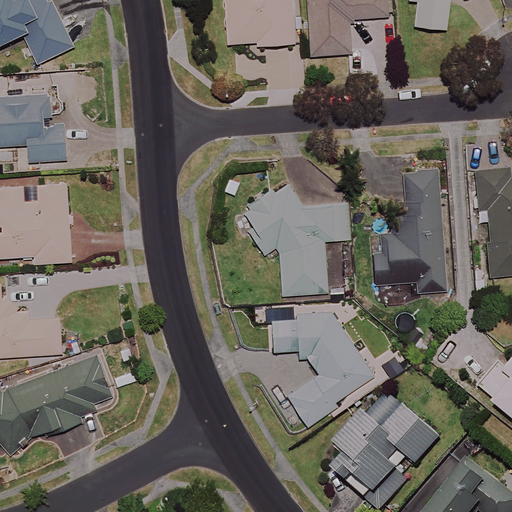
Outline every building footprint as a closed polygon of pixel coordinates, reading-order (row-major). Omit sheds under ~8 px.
[(48,3),(46,0),(0,0),(0,46),(25,35),(39,63),(76,45),(54,0),(48,3)] [(295,44),(292,0),(226,0),(228,44),(254,43),(254,46),(295,44)] [(307,0),(311,56),(352,54),(350,20),(390,17),(388,0),(307,0)] [(411,0),(411,1),(417,2),(416,27),(447,29),(451,0),(411,0)] [(55,92),(0,95),(0,146),(28,144),(29,162),(69,159),(67,121),(57,122),(55,92)] [(511,169),(477,172),(479,210),(487,209),(490,276),(511,275),(511,169)] [(449,292),(444,171),(402,173),(404,233),(382,234),(383,253),(375,253),(377,284),(418,283),(418,293),(449,292)] [(75,261),(70,183),(39,185),(40,201),(24,202),(23,187),(0,188),(0,258),(35,256),(35,263),(75,261)] [(304,211),(290,184),(241,210),(264,255),(278,248),(281,254),(283,295),(327,293),(325,241),(350,240),(348,204),(304,211)] [(11,283),(0,283),(0,356),(64,353),(62,318),(31,320),(30,314),(13,316),(11,283)] [(297,314),(296,305),(267,307),(267,321),(274,321),(275,351),(300,350),(300,360),(309,358),(320,374),(289,395),(309,426),(337,407),(334,403),(374,376),(332,313),(297,314)] [(0,445),(0,446),(102,410),(99,401),(114,396),(100,355),(0,390),(0,445)] [(511,361),(507,368),(499,362),(476,388),(511,417),(511,361)] [(443,437),(406,404),(383,429),(364,412),(337,443),(348,452),(333,468),(382,511),(409,481),(386,461),(399,446),(419,464),(443,437)] [(511,511),(511,492),(470,459),(427,511),(511,511)]
